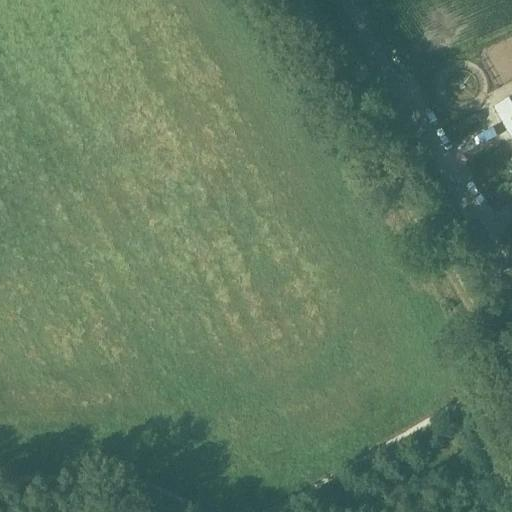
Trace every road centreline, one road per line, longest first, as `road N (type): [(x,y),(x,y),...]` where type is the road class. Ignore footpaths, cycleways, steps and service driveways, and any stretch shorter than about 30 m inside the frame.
road 1 (track): [(511,369),(293,0)]
road 2 (unclassified): [(511,284),(345,0)]
